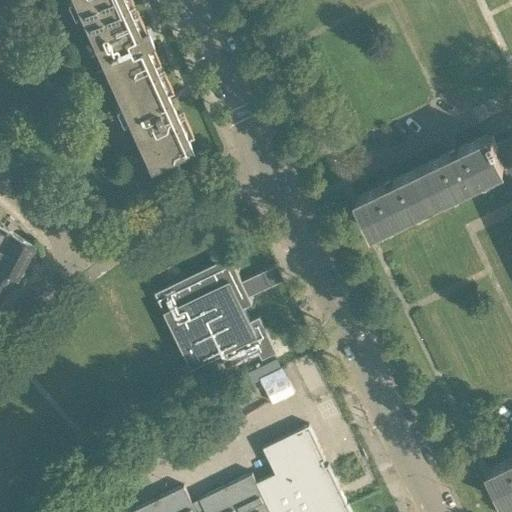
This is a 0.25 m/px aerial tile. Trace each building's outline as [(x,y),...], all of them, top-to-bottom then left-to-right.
[(0,0),(0,34),(7,32),(4,23),(19,16),(11,0),(0,0)] [(73,0),(89,36),(132,16),(125,0),(73,0)] [(89,36),(107,75),(150,56),(144,42),(151,39),(145,26),(138,30),(132,16),(89,36)] [(150,56),(107,75),(148,165),(191,146),(173,106),(179,104),(174,93),(168,96),(150,56)] [(503,167),(498,156),(493,148),(497,146),(496,143),(492,135),(488,137),(487,134),(421,165),(437,199),(503,167)] [(493,148),(498,156),(511,148),(511,135),(496,143),(497,146),(493,148)] [(511,148),(498,156),(503,167),(511,162),(511,148)] [(511,162),(503,167),(508,178),(511,175),(511,162)] [(356,197),(372,231),(437,199),(421,165),(356,197)] [(0,290),(8,274),(14,277),(33,242),(10,230),(11,229),(0,224),(0,290)] [(155,291),(156,292),(191,366),(219,353),(226,366),(258,351),(262,359),(276,352),(259,316),(250,320),(244,307),(252,303),(229,255),(155,291)] [(192,501),(184,484),(131,510),(131,511),(349,511),(346,505),(339,509),(331,492),(338,488),(331,476),(325,479),(316,462),(323,458),(317,446),(302,453),(292,433),(264,446),(276,472),(257,481),(252,472),(192,501)] [(511,497),(511,456),(487,468),(504,502),(511,497)]
